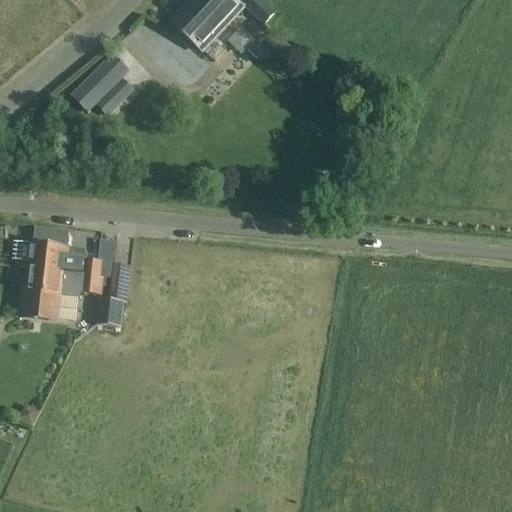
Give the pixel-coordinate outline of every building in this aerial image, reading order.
[(175,28),(202,54),(244,9),(263,28),(274,16),(256,0),(194,0),(194,1),(198,4),(186,17),(184,15),(180,16),(176,19),(176,23),(178,25),(175,28)] [(144,49),(99,96),(108,105),(115,97),(128,110),(167,71),(144,49)] [(346,195),(333,190),(326,209),(339,214),(346,195)] [(98,223),(97,238),(116,239),(117,224),(98,223)] [(32,247),(29,270),(98,278),(98,280),(102,281),(113,282),(114,269),(116,251),(117,246),(116,246),(101,244),(100,250),(99,258),(84,256),(85,253),(79,253),(68,252),(69,251),(66,250),(68,236),(36,232),(34,247),(33,247),(32,247)] [(137,290),(141,258),(122,256),(120,271),(128,272),(126,289),(137,290)] [(98,278),(29,270),(27,291),(22,290),(19,317),(52,321),(54,299),(74,301),(75,296),(100,298),(102,281),(98,280),(98,278)] [(99,304),(96,329),(120,332),(123,307),(99,304)] [(0,333),(14,336),(18,312),(0,309),(0,333)]
